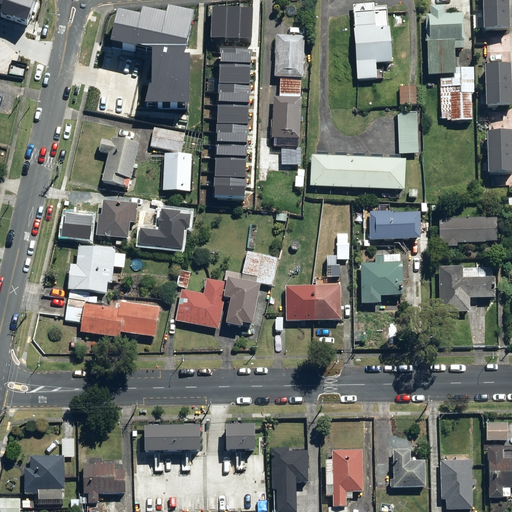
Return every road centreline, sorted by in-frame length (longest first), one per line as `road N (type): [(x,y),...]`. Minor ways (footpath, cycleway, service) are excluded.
road 1 (residential): [(511,381),(0,386)]
road 2 (tertiary): [(0,335),(66,38)]
